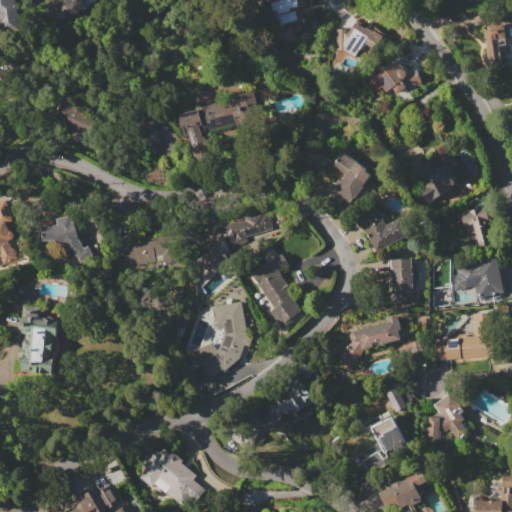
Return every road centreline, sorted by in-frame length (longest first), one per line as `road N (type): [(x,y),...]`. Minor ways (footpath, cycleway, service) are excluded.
road 1 (residential): [(0,164),(44,155),(144,195),(249,183),(284,190),(339,240),(348,266),(347,285),(299,354),(198,415),(91,443),(39,471),(36,511)]
road 2 (residential): [(511,189),(489,128),(407,0)]
road 3 (residential): [(342,511),(302,482),(217,453),(198,415)]
